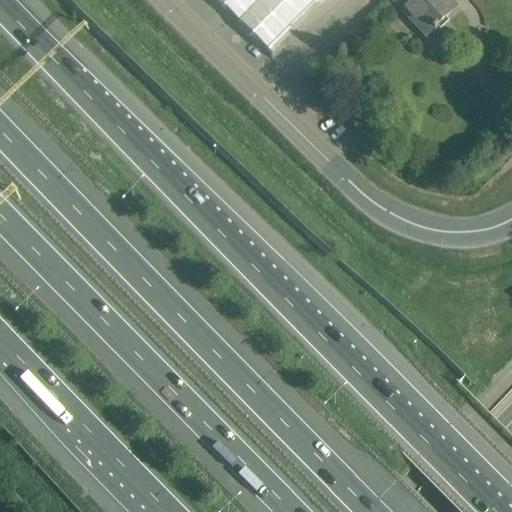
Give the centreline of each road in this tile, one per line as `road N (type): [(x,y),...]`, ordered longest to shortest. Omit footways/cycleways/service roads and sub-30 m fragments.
road 1 (motorway): [(508,511),(1,0)]
road 2 (motorway): [(372,511),(0,129)]
road 3 (unclassified): [(511,219),(463,235),(430,235),(369,213),(156,0)]
road 4 (motorway): [(0,212),(293,511)]
road 5 (motorway): [(0,338),(168,511)]
road 6 (unknown): [(345,0),(259,103)]
road 7 (tertiary): [(428,511),(511,423)]
